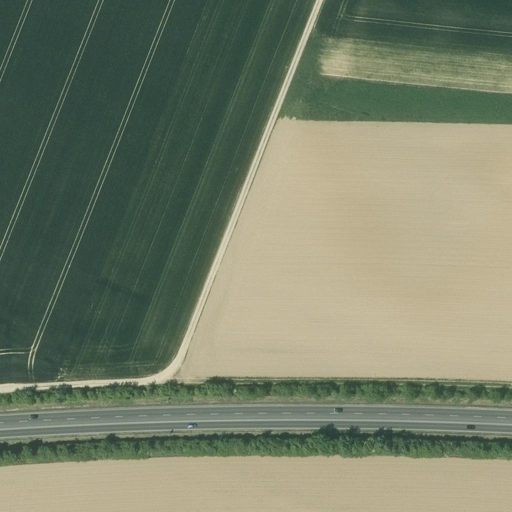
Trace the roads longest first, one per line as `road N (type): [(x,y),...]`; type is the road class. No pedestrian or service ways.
road 1 (trunk): [(511,422),(218,417),(0,427)]
road 2 (track): [(318,0),(179,359),(157,384)]
